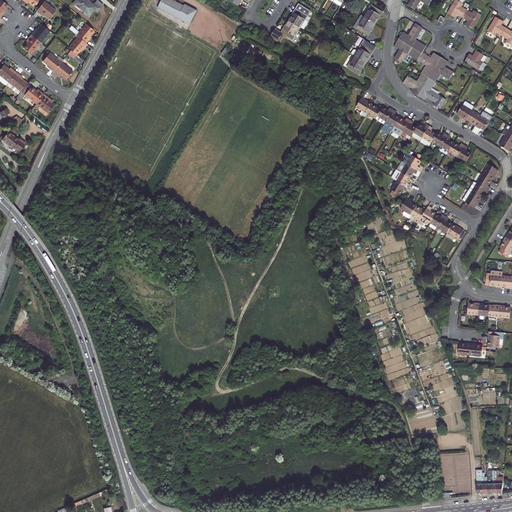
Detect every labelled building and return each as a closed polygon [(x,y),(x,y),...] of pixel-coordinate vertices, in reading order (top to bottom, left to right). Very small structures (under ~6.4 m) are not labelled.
[(5,8),(10,3),(6,0),(0,0),(0,14),(1,15),(4,12),(6,9),(5,8)] [(46,0),(44,0),(38,8),(41,11),(44,13),(45,12),(53,18),(59,10),(46,0)] [(99,0),(96,0),(95,3),(93,4),(88,0),(77,0),(75,2),(86,10),(84,12),(89,16),(93,11),(95,8),(98,10),(104,3),(99,0)] [(162,0),(157,8),(171,16),(178,18),(182,20),(182,19),(186,21),(186,22),(190,24),(197,12),(185,6),(184,7),(171,0),(162,0)] [(410,0),(408,4),(415,9),(420,0),(421,0),(429,5),(431,0),(410,0)] [(458,15),(462,17),(466,10),(460,6),(462,3),(456,0),(453,0),(446,12),(453,17),(456,13),(458,15)] [(299,28),(300,27),(303,22),(306,17),(310,11),(298,3),(295,9),(291,16),(288,21),(299,28)] [(381,12),(371,5),(364,17),(374,24),(376,20),(381,12)] [(473,14),(466,10),(462,17),(465,19),(468,21),(466,25),(473,29),(482,16),(475,11),(473,14)] [(171,16),(189,26),(190,24),(186,22),(186,21),(182,19),(182,20),(178,18),(171,16)] [(374,24),(364,17),(361,16),(354,28),(367,36),(370,31),(374,24)] [(300,27),(304,30),(310,20),(306,17),(303,22),(300,27)] [(502,21),(494,17),(486,30),(493,35),(495,32),(501,36),(506,29),(501,26),(501,28),(498,26),(499,25),(502,21)] [(292,40),(299,28),(288,21),(284,28),(281,34),(274,30),(270,36),(269,37),(277,42),(282,34),(292,40)] [(41,40),(51,29),(43,22),(38,27),(37,26),(35,29),(32,33),(41,40)] [(79,35),(86,41),(92,35),(91,34),(92,32),(95,29),(87,22),(79,31),(72,25),(70,27),(79,35)] [(423,54),(427,48),(420,43),(423,38),(419,36),(421,32),(414,27),(410,34),(408,37),(403,34),(399,40),(423,54)] [(510,31),(506,29),(501,36),(508,40),(506,42),(511,46),(511,33),(511,34),(509,33),(510,31)] [(32,52),(41,40),(32,33),(29,36),(27,39),(28,40),(23,45),(32,52)] [(77,53),(80,49),(82,47),(83,48),(88,42),(86,41),(79,35),(69,46),(71,48),(77,53)] [(423,54),(399,40),(395,47),(401,50),(398,55),(395,60),(402,64),(405,59),(409,62),(412,57),(418,61),(423,54)] [(351,54),(354,56),(365,63),(368,58),(373,51),(362,45),(358,51),(355,50),(353,50),(351,54)] [(77,53),(71,48),(68,52),(74,57),(77,53)] [(50,66),(54,69),(62,60),(58,57),(50,50),(44,59),(49,63),(48,64),(50,66)] [(488,58),(478,51),(474,58),(470,55),(468,59),(466,63),(479,71),(484,64),(488,58)] [(423,54),(418,61),(427,66),(422,74),(429,79),(442,59),(435,55),(432,60),(428,57),(423,54)] [(362,68),(365,63),(354,56),(347,68),(358,75),(362,68)] [(442,59),(429,79),(436,83),(441,75),(450,81),(455,74),(448,70),(445,68),(448,63),(442,59)] [(62,60),(54,69),(57,72),(60,74),(61,73),(67,78),(73,69),(62,60)] [(0,66),(0,72),(9,80),(17,70),(13,67),(11,65),(9,66),(4,62),(0,66)] [(9,80),(20,89),(27,81),(22,76),(23,75),(20,72),(17,70),(9,80)] [(429,79),(422,74),(417,82),(408,76),(404,83),(411,88),(414,89),(412,92),(418,96),(429,79)] [(429,79),(418,96),(425,100),(426,97),(431,100),(436,103),(434,105),(441,110),(447,100),(440,96),(442,93),(433,87),(436,83),(429,79)] [(24,93),(25,93),(32,85),(27,81),(20,89),(24,93)] [(36,102),(44,92),(41,90),(38,87),(37,89),(32,85),(25,93),(36,102)] [(24,93),(20,89),(13,99),(17,95),(18,96),(19,95),(21,97),(24,93)] [(48,96),(44,92),(36,102),(34,105),(36,107),(38,104),(48,112),(55,103),(50,99),(51,98),(48,96)] [(500,92),(496,98),(501,101),(505,95),(500,92)] [(354,108),(365,115),(371,106),(368,104),(366,103),(367,102),(360,98),(354,108)] [(465,118),(465,117),(471,108),(461,102),(456,111),(459,113),(461,115),(461,116),(465,118)] [(365,115),(374,120),(381,109),(377,107),(375,109),(373,108),(371,106),(365,115)] [(471,108),(465,117),(468,119),(471,120),(470,122),(473,124),(480,113),(471,108)] [(373,121),(382,126),(391,111),(388,109),(386,112),(383,110),(381,109),(374,120),(373,121)] [(480,113),(473,124),(478,126),(479,125),(481,127),(484,128),(487,123),(491,116),(482,110),(480,113)] [(391,111),(382,126),(379,130),(388,136),(389,132),(398,119),(396,118),(398,115),(395,113),(391,111)] [(398,119),(389,132),(398,138),(401,133),(408,121),(405,119),(403,123),(401,121),(398,119)] [(408,121),(401,133),(409,138),(412,134),(415,130),(411,128),(409,126),(411,123),(408,121)] [(501,132),(504,134),(511,138),(511,128),(509,127),(506,124),(501,132)] [(415,130),(412,134),(421,139),(428,128),(424,126),(422,129),(420,128),(417,126),(415,130)] [(19,136),(8,128),(2,136),(13,144),(13,143),(19,148),(22,144),(25,140),(19,136)] [(428,128),(421,139),(429,145),(430,143),(434,137),(431,134),(429,133),(431,130),(428,128)] [(511,143),(511,138),(504,134),(499,143),(507,149),(508,147),(510,144),(511,143)] [(434,137),(430,143),(439,148),(446,137),(442,135),(440,138),(438,137),(435,135),(434,137)] [(439,148),(447,153),(452,145),(449,143),(447,142),(449,139),(446,137),(439,148)] [(455,159),(462,147),(459,145),(457,148),(454,146),(452,145),(447,153),(455,159)] [(465,149),(462,147),(455,159),(464,164),(469,155),(466,154),(464,152),(465,149)] [(401,162),(405,164),(416,171),(418,168),(415,166),(417,164),(419,161),(407,153),(401,162)] [(416,171),(405,164),(399,172),(408,178),(410,175),(411,173),(414,175),(416,171)] [(496,172),(486,166),(480,177),(489,182),(491,178),(493,175),(496,172)] [(408,178),(399,172),(395,169),(389,178),(394,181),(405,188),(407,185),(405,183),(406,181),(408,178)] [(480,177),(475,185),(486,192),(489,189),(486,188),(485,187),(487,185),(489,182),(480,177)] [(403,192),(405,188),(394,181),(388,189),(390,191),(396,194),(397,195),(399,192),(400,190),(403,192)] [(486,192),(475,185),(470,193),(478,199),(480,195),(481,194),(482,194),(484,196),(486,192)] [(478,199),(470,193),(463,205),(472,210),(474,207),(474,206),(475,203),(477,201),(478,199)] [(409,215),(414,207),(412,205),(410,204),(404,200),(398,209),(402,211),(401,214),(401,215),(407,219),(409,215)] [(418,219),(424,209),(421,207),(419,210),(417,208),(414,207),(409,215),(413,218),(411,221),(415,224),(418,219)] [(425,207),(424,209),(418,219),(427,224),(432,216),(429,214),(427,212),(429,209),(425,207)] [(434,217),(432,216),(427,224),(435,229),(442,217),(439,216),(437,219),(434,217)] [(444,234),(449,226),(446,224),(444,223),(446,219),(442,217),(435,229),(444,234)] [(451,227),(449,226),(444,234),(455,241),(460,231),(454,227),(453,228),(451,227)] [(506,257),(511,247),(511,242),(504,237),(502,239),(501,241),(502,242),(501,244),(499,247),(501,247),(498,251),(506,257)] [(498,288),(498,287),(499,277),(500,272),(490,271),(488,286),(493,286),(493,287),(495,287),(498,288)] [(499,277),(498,287),(503,287),(503,288),(505,289),(509,289),(510,278),(499,277)] [(467,316),(478,317),(479,305),(474,304),(474,306),(471,305),(468,305),(467,316)] [(478,317),(489,318),(490,307),(486,307),(483,306),(483,305),(479,305),(478,317)] [(490,307),(489,318),(499,319),(500,306),(495,306),(495,308),(492,307),(490,307)] [(503,307),(500,306),(499,319),(511,320),(511,312),(509,312),(509,309),(506,309),(503,308),(503,307)] [(490,342),(490,344),(489,349),(497,350),(499,334),(497,333),(494,333),(493,337),(488,336),(488,339),(488,342),(490,342)] [(470,357),(471,345),(468,344),(466,344),(466,345),(459,345),(458,356),(470,357)] [(477,346),(477,345),(473,345),(471,345),(470,357),(482,358),(483,347),(477,346)] [(488,404),(496,404),(496,395),(499,395),(499,393),(496,393),(496,388),(484,389),(484,391),(487,391),(488,404)]
